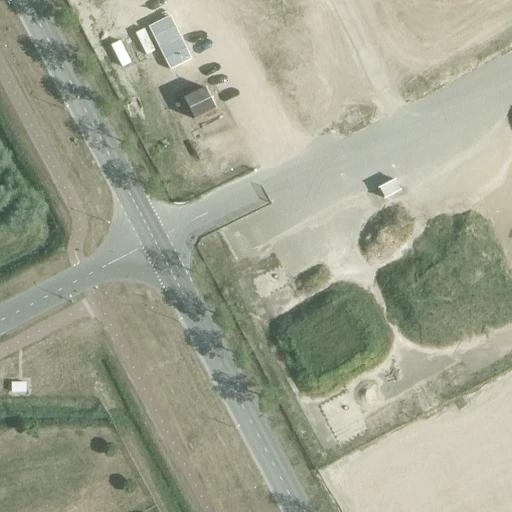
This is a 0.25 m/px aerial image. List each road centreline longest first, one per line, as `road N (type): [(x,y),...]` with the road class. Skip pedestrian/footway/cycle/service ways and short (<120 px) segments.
road 1 (unclassified): [(300,511),(154,236)]
road 2 (unclassified): [(25,0),(154,236)]
road 3 (unclassified): [(0,323),(154,236)]
